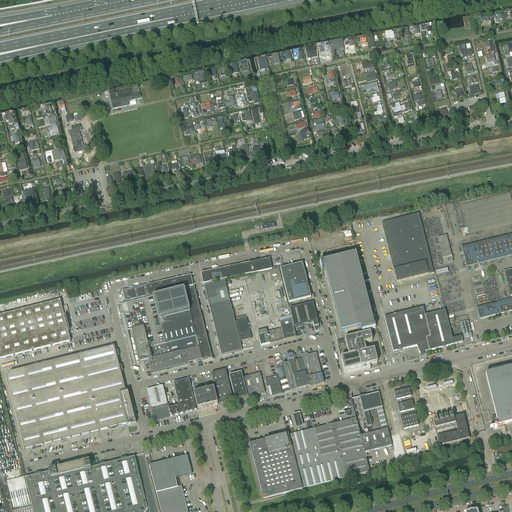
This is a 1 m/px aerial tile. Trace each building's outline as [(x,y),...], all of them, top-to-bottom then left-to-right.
[(495,51),(493,41),(484,42),(485,48),(487,48),(488,53),(495,51)] [(467,57),(465,49),(459,51),(460,56),(461,56),(462,58),(467,57)] [(495,63),(493,56),(486,58),(487,64),(493,63),(494,66),(498,65),(497,63),(495,63)] [(202,71),(194,73),(196,82),(200,81),(200,84),(206,83),(204,71),(202,71)] [(141,99),(138,85),(133,86),(133,87),(131,88),(132,90),(115,93),(114,89),(109,90),(113,109),(130,106),(129,101),(141,99)] [(259,100),(257,93),(251,94),(250,91),(247,92),(249,102),(259,100)] [(339,98),(338,93),(331,94),(333,100),(334,99),(335,102),(341,101),(340,98),(339,98)] [(211,109),(210,103),(206,104),(207,111),(210,110),(211,113),(214,112),(213,108),(211,109)] [(383,114),(381,105),(377,106),(378,110),(373,111),(375,115),(381,114),(381,115),(383,114)] [(401,113),(400,107),(396,108),(395,105),(392,106),(394,113),(396,112),(396,114),(401,113)] [(302,119),(301,112),(293,114),(294,118),(296,118),(297,121),(302,119)] [(344,123),(343,115),(336,117),(337,121),(339,121),(340,124),(344,123)] [(83,145),(79,131),(81,131),(80,125),(68,128),(74,153),(85,150),(84,145),(83,145)] [(189,134),(188,130),(193,129),(192,126),(184,128),(185,135),(189,134)] [(38,149),(37,143),(28,145),(30,151),(38,149)] [(226,158),(225,153),(224,153),(223,150),(218,151),(219,154),(216,155),(218,161),(220,160),(220,159),(226,158)] [(24,162),(22,157),(18,158),(20,166),(27,164),(26,161),(24,162)] [(41,167),(38,158),(31,160),(34,169),(41,167)] [(68,166),(66,160),(62,161),(62,162),(59,163),(60,168),(68,166)] [(156,175),(153,165),(145,167),(148,179),(149,179),(149,177),(156,175)] [(133,182),(131,174),(127,175),(127,176),(123,177),(125,183),(133,182)] [(61,185),(60,179),(52,180),(53,187),(55,187),(55,186),(61,185)] [(434,274),(419,214),(382,223),(397,283),(434,274)] [(500,236),(511,234),(511,223),(501,226),(502,231),(499,232),(500,236)] [(511,255),(511,234),(461,247),(466,267),(511,255)] [(441,249),(449,247),(446,235),(438,238),(441,249)] [(375,325),(357,252),(322,261),(320,262),(322,271),(325,271),(341,334),(361,328),(362,332),(375,328),(375,325)] [(203,284),(272,269),(270,258),(201,273),(203,284)] [(302,263),(280,269),(289,303),(311,298),(308,288),(307,283),(302,263)] [(511,270),(511,269),(503,271),(503,272),(504,272),(510,296),(509,296),(510,296),(511,295),(511,270)] [(150,296),(154,295),(193,286),(191,275),(147,286),(142,287),(122,291),(125,302),(145,298),(150,296)] [(204,286),(206,293),(226,288),(224,281),(204,286)] [(194,288),(185,291),(186,298),(196,295),(194,288)] [(226,288),(206,293),(207,300),(228,295),(226,288)] [(148,360),(152,373),(187,364),(187,363),(202,359),(200,354),(199,347),(197,340),(195,333),(193,326),(192,319),(190,312),(188,305),(186,298),(185,291),(184,290),(153,297),(153,298),(126,304),(125,304),(140,363),(141,362),(148,360)] [(196,295),(186,298),(188,305),(198,302),(196,295)] [(228,295),(207,300),(209,307),(230,302),(228,295)] [(477,307),(476,307),(479,319),(480,319),(482,318),(482,319),(485,318),(485,317),(511,310),(511,298),(477,308),(477,307)] [(63,313),(60,301),(0,315),(0,359),(71,342),(68,333),(72,332),(67,312),(63,313)] [(198,302),(188,305),(190,312),(200,309),(198,302)] [(230,302),(209,307),(211,314),(231,309),(230,302)] [(289,309),(292,319),(294,328),(313,323),(314,330),(315,330),(315,331),(316,332),(317,332),(318,332),(318,331),(319,331),(319,330),(319,329),(313,303),(289,309)] [(384,318),(393,352),(417,346),(420,354),(423,353),(424,355),(425,355),(425,354),(425,353),(425,352),(454,345),(445,311),(425,316),(423,308),(384,318)] [(200,309),(190,312),(192,319),(201,316),(200,309)] [(231,309),(211,314),(213,321),(233,316),(231,309)] [(201,316),(192,319),(193,326),(203,323),(201,316)] [(235,323),(234,320),(233,316),(213,321),(215,328),(235,323)] [(247,319),(246,319),(245,316),(236,318),(237,319),(234,320),(235,323),(237,330),(240,342),(251,339),(247,319)] [(296,337),(294,328),(292,319),(280,322),(281,328),(267,332),(266,330),(257,332),(261,346),(296,337)] [(468,321),(460,323),(464,338),(472,336),(468,321)] [(203,323),(193,326),(195,333),(205,330),(203,323)] [(235,323),(215,328),(216,335),(237,330),(235,323)] [(205,330),(195,333),(197,340),(207,337),(205,330)] [(242,351),(240,342),(237,330),(216,335),(222,356),(242,351)] [(349,356),(348,356),(341,358),(345,375),(370,369),(369,365),(377,363),(374,350),(366,352),(364,343),(372,341),(370,333),(345,339),(349,356)] [(207,337),(197,340),(199,347),(208,344),(207,337)] [(208,344),(199,347),(200,354),(210,351),(208,344)] [(10,372),(6,378),(24,450),(127,424),(128,426),(134,424),(133,421),(135,420),(128,391),(127,391),(127,392),(126,393),(116,351),(111,352),(109,347),(10,372)] [(200,354),(202,359),(202,361),(212,358),(210,351),(200,354)] [(316,353),(302,356),(302,359),(309,387),(324,383),(316,353)] [(302,359),(283,363),(290,391),(309,387),(302,359)] [(490,429),(492,428),(494,428),(495,429),(497,428),(498,427),(497,427),(498,426),(499,427),(504,426),(504,425),(511,423),(511,367),(485,374),(496,418),(493,419),(495,425),(494,425),(494,426),(494,427),(490,428),(490,429)] [(284,368),(277,369),(283,392),(289,391),(284,368)] [(211,374),(219,404),(233,401),(225,370),(211,374)] [(229,376),(235,400),(247,397),(241,373),(229,376)] [(265,393),(260,373),(243,378),(247,397),(265,393)] [(277,376),(265,379),(267,387),(270,386),(272,396),(282,394),(277,376)] [(189,379),(173,383),(179,405),(168,408),(168,409),(170,416),(196,410),(189,379)] [(166,389),(164,389),(163,386),(147,390),(151,406),(159,403),(161,411),(168,409),(168,408),(167,401),(169,400),(166,389)] [(198,410),(218,405),(214,388),(194,393),(198,410)] [(411,397),(409,388),(394,391),(396,400),(411,397)] [(372,426),(364,396),(360,398),(365,420),(364,420),(363,428),(364,428),(364,429),(365,429),(366,429),(367,429),(367,428),(367,427),(372,426)] [(414,409),(412,400),(397,404),(399,413),(414,409)] [(159,403),(151,406),(155,420),(170,416),(168,409),(161,411),(159,403)] [(419,426),(415,413),(400,417),(404,430),(419,426)] [(292,416),(295,429),(302,427),(299,414),(292,416)] [(463,415),(456,417),(453,418),(452,415),(449,416),(450,418),(448,419),(447,416),(444,417),(445,420),(443,420),(442,418),(439,418),(440,421),(438,422),(437,419),(434,420),(434,422),(433,423),(435,429),(455,424),(457,432),(437,437),(439,446),(469,439),(463,415)] [(365,453),(360,436),(356,419),(351,420),(289,436),(288,434),(249,444),(263,500),(302,490),(302,489),(369,472),(365,453)] [(392,446),(387,429),(381,431),(360,436),(365,453),(392,446)] [(91,468),(90,462),(89,460),(48,470),(49,472),(49,473),(46,474),(46,473),(25,478),(33,511),(159,511),(145,454),(91,468)] [(186,511),(180,487),(179,487),(177,478),(192,475),(187,456),(149,465),(160,511),(186,511)] [(27,489),(10,494),(13,508),(30,504),(27,489)]
